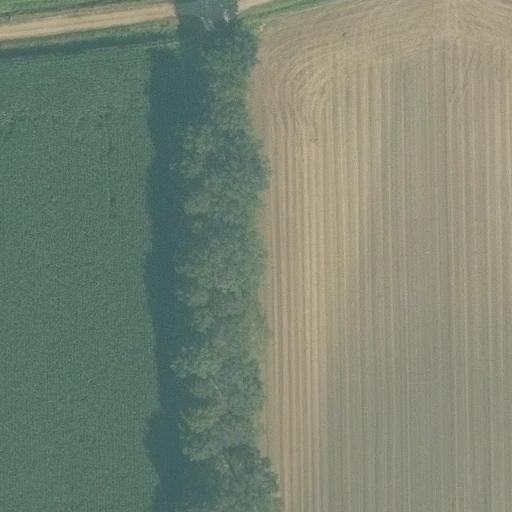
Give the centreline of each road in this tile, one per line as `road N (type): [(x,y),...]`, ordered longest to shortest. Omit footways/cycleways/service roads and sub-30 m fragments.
road 1 (unclassified): [(222,511),(215,43),(217,5),(239,0)]
road 2 (track): [(0,34),(217,5)]
